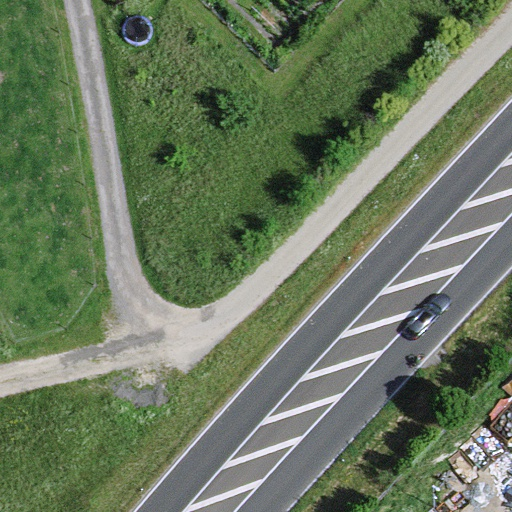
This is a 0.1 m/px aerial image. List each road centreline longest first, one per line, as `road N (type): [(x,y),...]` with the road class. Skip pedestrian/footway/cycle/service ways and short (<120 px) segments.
road 1 (primary): [(209,511),(511,185)]
road 2 (track): [(77,0),(126,285),(149,347)]
road 3 (track): [(149,347),(0,381)]
